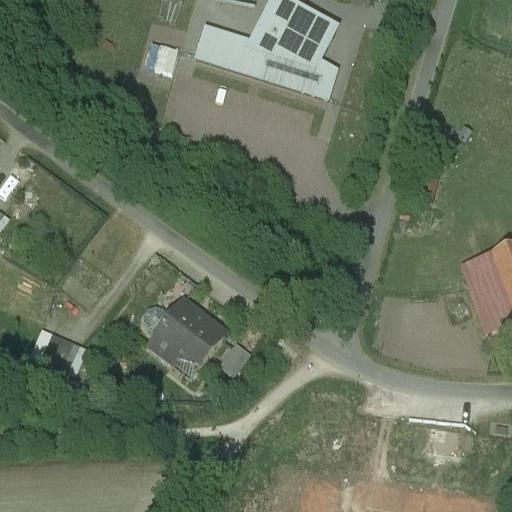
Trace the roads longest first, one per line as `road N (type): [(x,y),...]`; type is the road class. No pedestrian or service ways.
road 1 (unclassified): [(0,111),(340,358)]
road 2 (residential): [(340,358),(449,0)]
road 3 (track): [(0,440),(236,434)]
road 4 (residential): [(340,358),(422,388),(511,393)]
road 5 (residential): [(236,434),(302,373),(340,358)]
